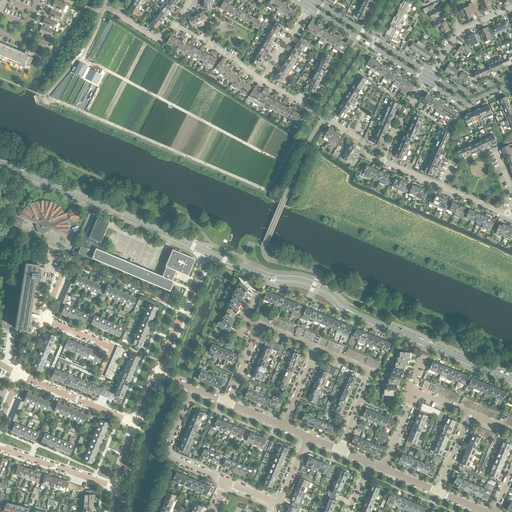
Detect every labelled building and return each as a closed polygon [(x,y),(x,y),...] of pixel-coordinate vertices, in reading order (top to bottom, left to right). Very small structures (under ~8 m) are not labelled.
[(55,11),(62,14),(65,5),(55,0),(52,6),(56,8),(55,11)] [(161,5),(170,12),(172,9),(177,14),(178,12),(165,0),(161,5)] [(165,0),(178,12),(179,10),(175,6),(176,3),(172,0),(165,0)] [(225,10),(229,4),(230,1),(228,0),(221,0),(221,1),(220,1),(220,3),(222,4),(220,8),(225,10)] [(273,7),(277,0),(268,0),(266,4),(267,5),(267,6),(272,9),(273,7)] [(277,0),(273,7),(278,10),(282,2),(278,0),(277,0)] [(361,5),(369,9),(370,9),(371,6),(372,4),(364,0),(363,0),(362,3),(360,2),(359,4),(361,5)] [(401,3),(399,6),(409,12),(411,8),(408,6),(410,3),(404,0),(402,3),(401,3)] [(492,2),(491,0),(483,0),(481,1),(483,7),(481,8),(482,12),(492,8),(489,3),(492,2)] [(131,6),(138,10),(141,5),(134,1),(131,6)] [(278,10),(282,13),(287,5),(282,2),(278,10)] [(471,13),(475,11),(472,3),(468,4),(469,6),(460,10),(463,16),(464,16),(466,19),(473,16),(471,13)] [(230,13),(233,6),(229,4),(225,10),(230,13)] [(369,9),(361,5),(359,4),(358,4),(357,6),(360,8),(358,11),(366,15),(368,12),(369,10),(369,9)] [(158,9),(160,11),(166,16),(170,12),(161,5),(158,9)] [(282,13),(287,16),(291,8),(287,5),(282,13)] [(432,19),(443,14),(440,7),(433,10),(431,5),(423,9),(425,13),(426,13),(429,12),(432,19)] [(138,10),(131,6),(128,11),(135,15),(139,17),(140,15),(136,13),(138,10)] [(230,13),(235,16),(238,9),(233,6),(230,13)] [(398,11),(397,14),(403,17),(404,14),(407,16),(409,12),(399,6),(397,10),(398,11)] [(291,8),(287,16),(291,19),(296,11),(291,8)] [(51,19),(56,21),(58,22),(62,14),(55,11),(51,9),(48,15),(52,17),(51,19)] [(235,16),(239,18),(243,11),(238,9),(235,16)] [(358,11),(356,10),(353,17),(357,19),(358,20),(359,18),(364,20),(364,19),(364,20),(366,17),(365,17),(366,15),(358,11)] [(157,15),(163,20),(166,16),(160,11),(157,15)] [(202,21),(207,19),(203,11),(198,14),(202,21)] [(239,18),(244,21),(248,14),(243,11),(239,18)] [(193,27),(197,24),(198,24),(193,16),(191,18),(188,14),(186,15),(188,19),(193,27)] [(204,24),(202,21),(198,14),(193,16),(198,24),(197,24),(199,27),(204,24)] [(244,21),(249,23),(252,17),(248,14),(244,21)] [(394,16),(392,20),(403,25),(405,21),(401,20),(403,17),(397,14),(395,17),(394,16)] [(153,19),(159,24),(163,20),(157,15),(153,19)] [(259,16),(257,19),(254,26),(258,29),(262,22),(260,20),(261,18),(259,16)] [(45,27),(52,30),(56,21),(51,19),(45,17),(42,23),(46,25),(45,27)] [(249,23),(254,26),(257,19),(252,17),(249,23)] [(156,28),(159,24),(153,19),(152,19),(151,20),(152,21),(150,23),(156,28)] [(390,27),(400,32),(401,29),(403,25),(392,20),(390,24),(392,24),(390,27)] [(443,33),(450,30),(446,21),(440,23),(439,20),(433,23),(435,28),(440,27),(443,33)] [(511,30),(509,24),(508,20),(504,21),(504,20),(492,25),(496,33),(507,28),(509,32),(511,30)] [(275,21),(272,26),(280,30),(283,25),(275,21)] [(306,30),(311,33),(315,25),(310,22),(306,30)] [(320,28),(322,25),(320,24),(318,27),(315,25),(311,33),(315,36),(320,28)] [(42,33),(41,36),(48,39),(52,30),(45,27),(41,26),(39,32),(42,33)] [(269,30),(277,35),(280,30),(272,26),(269,30)] [(398,35),(400,32),(390,27),(389,30),(388,29),(386,34),(385,36),(391,40),(393,37),(396,39),(398,35)] [(315,36),(320,38),(325,31),(320,28),(315,36)] [(492,41),(495,40),(493,34),(490,35),(487,28),(479,31),(484,41),(491,38),(492,41)] [(275,39),(276,40),(278,38),(276,37),(277,35),(269,30),(267,35),(275,39)] [(329,33),(325,31),(320,38),(319,41),(323,43),(325,41),(329,33)] [(329,33),(325,41),(329,44),(334,36),(329,33)] [(478,43),(481,41),(478,35),(475,36),(474,33),(468,36),(464,39),(471,46),(474,44),(475,46),(479,44),(478,43)] [(264,40),(272,44),(275,39),(267,35),(264,34),(262,38),(264,40)] [(48,39),(41,36),(38,35),(35,40),(39,42),(38,45),(45,48),(48,39)] [(172,47),(176,38),(171,36),(167,44),(172,47)] [(329,44),(334,46),(339,39),(334,36),(329,44)] [(301,37),(298,41),(306,46),(309,42),(301,37)] [(172,47),(177,49),(181,41),(176,38),(172,47)] [(338,51),(339,49),(343,41),(339,39),(334,46),(333,49),(338,51)] [(262,45),(269,49),(272,44),(264,40),(262,45)] [(412,50),(416,52),(422,43),(418,40),(416,44),(413,42),(410,47),(413,49),(412,50)] [(177,49),(182,52),(186,43),(181,41),(177,49)] [(295,46),(303,51),(306,46),(298,41),(295,46)] [(348,44),(343,41),(339,49),(344,52),(348,44)] [(0,56),(10,61),(10,63),(11,63),(11,62),(19,65),(19,66),(20,65),(24,67),(25,64),(30,67),(31,64),(30,64),(34,53),(26,49),(24,54),(16,50),(16,49),(15,50),(7,47),(8,45),(7,45),(7,47),(0,43),(0,56)] [(182,52),(187,54),(191,46),(186,43),(182,52)] [(422,55),(426,50),(423,48),(425,45),(422,43),(416,52),(419,55),(420,54),(422,55)] [(258,48),(267,54),(269,49),(262,45),(259,49),(258,48)] [(470,52),(472,50),(467,45),(465,48),(461,45),(457,51),(462,54),(460,56),(465,59),(466,57),(469,52),(470,52)] [(187,54),(192,57),(196,48),(191,46),(187,54)] [(294,49),(291,47),(289,49),(292,51),(300,55),(303,51),(295,46),(294,49)] [(192,57),(197,59),(202,51),(196,48),(192,57)] [(258,51),(256,54),(264,58),(267,54),(258,48),(257,49),(256,48),(256,49),(258,51)] [(429,52),(426,50),(422,55),(425,57),(425,58),(428,61),(435,51),(431,49),(429,52)] [(197,59),(202,62),(207,53),(202,51),(197,59)] [(289,55),(297,60),(300,62),(302,57),(300,55),(292,51),(289,55)] [(324,51),(320,59),(328,63),(332,56),(327,53),(325,52),(324,51)] [(207,67),(208,64),(212,56),(207,53),(202,62),(201,64),(207,67)] [(254,59),(262,63),(264,58),(256,54),(254,59)] [(504,59),(501,60),(504,66),(507,65),(507,66),(511,64),(507,54),(503,56),(504,59)] [(287,60),(294,64),(297,60),(289,55),(287,60)] [(208,64),(213,67),(214,65),(215,66),(218,61),(216,60),(217,58),(212,56),(208,64)] [(371,68),(375,60),(371,57),(370,58),(368,62),(366,65),(371,68)] [(504,66),(501,60),(500,57),(493,60),(497,70),(501,69),(501,68),(504,66)] [(260,66),(262,63),(254,59),(251,64),(263,70),(264,68),(260,66)] [(328,63),(320,59),(318,64),(326,68),(328,63)] [(284,64),(291,69),(294,64),(287,60),(284,64)] [(371,68),(375,71),(380,63),(375,60),(371,68)] [(487,66),(490,72),(493,71),(493,72),(497,70),(493,60),(486,63),(487,66)] [(219,72),(225,65),(221,61),(219,63),(218,61),(215,66),(216,67),(215,68),(219,72)] [(449,72),(452,74),(455,68),(452,67),(454,64),(451,61),(444,71),(448,73),(449,72)] [(79,62),(74,72),(81,76),(87,66),(79,62)] [(375,71),(380,73),(385,66),(380,63),(375,71)] [(281,69),(288,74),(291,69),(284,64),(281,69)] [(316,69),(324,73),(326,68),(318,64),(316,69)] [(483,64),(479,66),(484,76),(488,75),(487,74),(490,72),(487,66),(485,68),(483,64)] [(219,72),(223,76),(230,69),(225,65),(219,72)] [(380,73),(384,76),(389,69),(385,66),(380,73)] [(473,73),(471,74),(472,78),(472,80),(479,77),(480,78),(484,76),(479,66),(475,68),(473,69),(473,71),(473,73)] [(457,79),(463,69),(460,67),(458,70),(455,68),(452,74),(454,76),(454,77),(457,79)] [(90,68),(85,78),(97,84),(102,75),(90,68)] [(223,76),(228,79),(234,72),(230,69),(223,76)] [(278,73),(285,78),(288,74),(281,69),(278,73)] [(314,74),(322,78),(324,73),(316,69),(314,74)] [(384,76),(389,79),(394,72),(389,69),(384,76)] [(470,81),(472,80),(472,78),(471,74),(471,73),(469,73),(469,71),(467,71),(463,69),(457,79),(461,81),(462,80),(464,82),(464,83),(466,84),(470,82),(470,81)] [(228,79),(232,83),(238,76),(234,72),(228,79)] [(389,79),(394,82),(398,75),(394,72),(389,79)] [(285,78),(278,73),(275,78),(282,83),(285,78)] [(311,79),(319,83),(322,78),(314,74),(311,79)] [(360,74),(356,79),(364,84),(367,79),(360,74)] [(397,87),(398,85),(403,78),(398,75),(394,82),(392,84),(397,87)] [(235,89),(236,87),(243,80),(238,76),(232,83),(231,85),(235,89)] [(398,85),(403,88),(407,81),(403,78),(398,85)] [(309,84),(317,88),(319,83),(311,79),(309,84)] [(363,90),(366,85),(364,84),(356,79),(353,84),(361,89),(363,90)] [(236,87),(241,91),(247,84),(243,80),(236,87)] [(407,81),(403,88),(407,91),(408,90),(412,84),(407,81)] [(309,84),(306,83),(304,88),(319,95),(320,92),(316,91),(317,88),(309,84)] [(251,87),(247,84),(241,91),(245,95),(251,87)] [(350,89),(358,94),(361,89),(353,84),(350,89)] [(247,99),(253,102),(259,92),(256,90),(258,86),(256,85),(250,96),(249,95),(247,99)] [(258,105),(267,89),(264,88),(262,93),(259,92),(253,102),(258,105)] [(269,90),(267,89),(258,105),(263,108),(264,105),(269,97),(266,95),(269,90)] [(360,95),(358,94),(350,89),(347,94),(357,100),(360,95)] [(427,104),(432,96),(427,93),(423,101),(421,103),(426,106),(427,104)] [(352,103),(354,105),(358,100),(357,100),(347,94),(344,98),(352,103)] [(427,104),(432,106),(437,99),(432,96),(427,104)] [(498,100),(500,105),(508,101),(506,96),(498,100)] [(264,105),(269,108),(274,100),(269,97),(264,105)] [(349,108),(352,103),(344,98),(341,103),(349,108)] [(386,104),(397,109),(399,104),(392,101),(392,100),(389,98),(386,104)] [(432,106),(436,109),(441,102),(437,99),(432,106)] [(269,108),(274,111),(279,102),(274,100),(269,108)] [(499,106),(501,110),(511,106),(508,101),(500,105),(499,106)] [(274,111),(279,113),(284,105),(279,102),(274,111)] [(440,115),(441,112),(446,105),(441,102),(436,109),(435,112),(440,115)] [(338,108),(346,113),(349,108),(341,103),(338,108)] [(386,111),(395,114),(397,109),(386,104),(385,106),(388,108),(386,111)] [(279,113),(284,116),(289,108),(284,105),(279,113)] [(444,117),(446,115),(450,108),(446,105),(441,112),(440,115),(444,117)] [(483,107),(488,117),(493,115),(489,105),(483,107)] [(503,115),(505,115),(511,111),(511,109),(511,106),(501,110),(503,115)] [(482,117),(483,119),(488,117),(483,107),(478,109),(482,117)] [(284,116),(289,119),(294,111),(289,108),(284,116)] [(342,118),(346,113),(338,108),(335,113),(342,118)] [(446,115),(450,118),(455,111),(450,108),(446,115)] [(477,120),(482,117),(478,109),(474,112),(477,120)] [(289,119),(294,122),(299,113),(294,111),(289,119)] [(384,116),(392,119),(395,114),(386,111),(384,116)] [(459,114),(455,111),(450,118),(455,121),(459,114)] [(469,114),(472,122),(477,120),(474,112),(469,114)] [(304,116),(299,113),(294,122),(293,124),(298,127),(299,124),(304,116)] [(415,115),(413,120),(421,124),(423,118),(424,117),(420,115),(420,114),(417,113),(416,115),(415,115)] [(472,122),(469,114),(463,116),(467,124),(472,122)] [(382,121),(390,125),(392,119),(384,116),(382,115),(380,120),(382,121)] [(410,126),(420,130),(421,130),(423,125),(421,124),(413,120),(410,126)] [(380,126),(388,130),(390,125),(382,121),(380,126)] [(377,132),(385,135),(388,130),(380,126),(377,132)] [(408,131),(416,134),(418,135),(420,130),(410,126),(408,131)] [(442,130),(440,135),(448,138),(450,133),(449,133),(450,131),(445,129),(440,126),(439,129),(442,130)] [(329,140),(335,131),(329,128),(328,130),(325,129),(321,134),(324,136),(328,139),(327,140),(328,141),(329,139),(329,140)] [(340,134),(335,131),(329,140),(334,143),(335,143),(337,144),(341,139),(338,137),(340,134)] [(412,139),(411,139),(414,140),(416,134),(408,131),(406,136),(412,139)] [(487,135),(488,137),(492,145),(497,143),(492,131),(489,132),(490,134),(487,135)] [(375,137),(383,140),(385,135),(377,132),(375,137)] [(492,145),(488,137),(485,138),(483,134),(481,135),(486,147),(492,145)] [(406,136),(404,135),(401,140),(409,144),(411,139),(412,139),(406,136)] [(437,140),(446,144),(448,138),(440,135),(437,140)] [(481,140),(478,142),(481,150),(486,147),(481,135),(479,136),(481,140)] [(383,140),(375,137),(374,136),(373,138),(372,137),(371,141),(381,146),(383,140)] [(471,140),(476,152),(481,150),(478,142),(475,143),(472,137),(470,138),(471,140)] [(346,149),(354,155),(358,149),(355,148),(358,142),(354,139),(352,142),(351,141),(349,144),(346,149)] [(409,150),(411,145),(409,144),(401,140),(399,146),(409,150)] [(435,145),(443,149),(446,144),(437,140),(435,145)] [(470,145),(467,146),(471,154),(476,152),(471,140),(469,141),(470,145)] [(471,154),(467,146),(467,145),(463,146),(462,144),(460,145),(466,157),(471,154)] [(433,151),(441,154),(443,149),(435,145),(433,151)] [(460,159),(466,157),(460,145),(458,145),(460,149),(457,151),(455,152),(457,156),(459,155),(460,159)] [(500,148),(502,154),(511,149),(511,147),(510,148),(508,145),(500,148)] [(405,154),(407,155),(409,150),(399,146),(397,151),(405,154)] [(351,160),(354,155),(346,149),(342,154),(343,154),(341,157),(347,161),(348,158),(351,160)] [(505,159),(511,155),(511,153),(511,152),(511,149),(502,154),(505,159)] [(402,160),(405,154),(397,151),(394,156),(402,160)] [(431,156),(439,159),(441,154),(433,151),(431,156)] [(428,161),(436,165),(439,159),(431,156),(428,161)] [(424,165),(434,170),(436,165),(428,161),(428,162),(426,161),(424,165)] [(374,179),(378,170),(373,168),(375,165),(373,164),(371,167),(372,167),(368,177),(374,179)] [(372,167),(371,167),(367,165),(365,168),(363,167),(360,173),(359,176),(367,180),(368,177),(372,167)] [(432,175),(434,170),(424,165),(424,166),(423,165),(422,167),(423,167),(421,171),(432,175)] [(382,172),(378,170),(374,179),(373,181),(374,181),(375,180),(379,182),(383,172),(384,173),(386,170),(384,169),(382,172)] [(389,175),(384,173),(383,172),(379,182),(385,184),(388,185),(391,179),(388,178),(389,175)] [(398,189),(402,180),(396,178),(395,181),(392,179),(389,185),(390,186),(392,187),(398,189)] [(403,192),(406,193),(409,187),(406,185),(407,183),(402,180),(398,189),(403,192)] [(409,195),(414,197),(418,187),(413,185),(411,188),(409,187),(406,193),(405,196),(406,196),(409,195)] [(418,187),(414,197),(420,199),(423,200),(424,198),(426,199),(427,195),(426,194),(423,193),(424,190),(418,187)] [(437,207),(442,197),(436,195),(435,197),(432,195),(430,202),(429,204),(437,207)] [(446,211),(446,209),(449,203),(446,202),(447,200),(442,197),(437,207),(446,211)] [(55,203),(52,204),(51,202),(51,201),(50,201),(46,201),(46,200),(45,200),(45,201),(43,203),(41,201),(41,200),(37,201),(36,201),(36,202),(35,204),(33,205),(30,204),(26,207),(26,206),(26,207),(26,210),(23,210),(22,210),(23,210),(20,214),(21,217),(36,223),(35,225),(35,226),(38,232),(42,234),(48,231),(49,231),(50,229),(64,235),(67,234),(68,234),(67,234),(68,230),(69,230),(68,229),(66,227),(68,225),(69,225),(69,224),(68,224),(68,220),(70,219),(73,220),(74,220),(79,218),(79,217),(77,214),(77,213),(77,212),(76,211),(75,207),(74,207),(69,209),(68,212),(65,213),(62,210),(63,209),(62,209),(59,209),(59,206),(55,203)] [(455,213),(458,205),(453,202),(452,204),(449,203),(446,209),(449,210),(455,213)] [(463,216),(466,210),(463,209),(464,207),(458,205),(455,213),(454,215),(462,219),(463,216)] [(475,208),(474,211),(475,212),(472,220),(477,222),(481,214),(476,212),(477,209),(475,208)] [(475,212),(474,211),(469,209),(469,211),(466,210),(463,216),(466,217),(472,220),(475,212)] [(486,217),(487,217),(488,214),(486,213),(485,216),(481,214),(477,222),(476,225),(481,227),(486,217)] [(24,221),(14,217),(11,224),(21,228),(24,221)] [(166,266),(162,276),(98,248),(109,222),(97,217),(92,229),(88,227),(77,253),(91,259),(91,257),(169,290),(174,281),(172,280),(174,275),(176,276),(177,273),(175,272),(176,270),(188,275),(195,258),(172,249),(165,265),(166,266)] [(492,219),(487,217),(486,217),(481,227),(490,231),(494,222),(491,221),(492,219)] [(495,233),(504,237),(509,226),(508,226),(503,224),(502,226),(499,224),(495,233)] [(40,277),(41,273),(41,270),(36,270),(37,264),(26,262),(15,328),(26,330),(34,280),(36,281),(40,281),(41,277),(40,277)] [(79,286),(83,277),(77,275),(74,283),(79,286)] [(79,286),(85,288),(89,280),(83,277),(79,286)] [(85,288),(91,291),(95,282),(89,280),(85,288)] [(237,284),(239,285),(245,291),(249,287),(241,280),(237,284)] [(100,294),(102,288),(100,287),(101,285),(95,282),(91,291),(97,293),(100,294)] [(103,294),(109,296),(113,288),(107,285),(105,289),(102,288),(100,294),(103,295),(103,294)] [(236,291),(243,296),(246,292),(245,291),(239,285),(235,290),(236,291)] [(109,296),(115,299),(119,290),(113,288),(109,296)] [(115,299),(121,301),(124,293),(119,290),(115,299)] [(233,295),(234,296),(240,302),(244,298),(243,296),(236,291),(233,295)] [(264,299),(270,301),(273,293),(267,291),(264,299)] [(121,301),(127,304),(130,295),(124,293),(121,301)] [(270,301),(275,304),(279,296),(273,293),(270,301)] [(130,295),(127,304),(133,306),(136,298),(130,295)] [(230,300),(232,302),(238,307),(242,303),(240,302),(234,296),(230,300)] [(275,304),(281,306),(285,298),(279,296),(275,304)] [(281,306),(287,309),(290,300),(285,298),(281,306)] [(287,309),(293,311),(296,303),(290,300),(287,309)] [(228,306),(229,307),(236,313),(240,309),(238,307),(232,302),(228,306)] [(296,303),(293,311),(299,314),(302,305),(296,303)] [(149,304),(147,310),(155,313),(158,307),(149,304)] [(61,313),(67,316),(70,307),(64,305),(61,313)] [(67,316),(72,318),(76,310),(70,307),(67,316)] [(226,311),(227,313),(234,318),(237,314),(236,313),(229,307),(226,311)] [(309,318),(312,310),(306,307),(303,315),(309,318)] [(72,318),(78,321),(82,312),(76,310),(72,318)] [(144,315),(153,319),(155,313),(147,310),(144,315)] [(313,323),(314,320),(318,312),(312,310),(309,318),(308,320),(313,323)] [(89,321),(91,314),(88,313),(87,314),(82,312),(78,321),(84,323),(86,319),(89,321)] [(314,320),(320,323),(324,314),(318,312),(314,320)] [(223,317),(225,318),(231,324),(235,320),(234,318),(227,313),(223,317)] [(91,324),(97,326),(100,317),(94,315),(91,314),(89,321),(91,322),(91,324)] [(326,325),(328,321),(329,317),(324,314),(320,323),(326,325)] [(142,321),(150,325),(153,319),(144,315),(142,321)] [(97,326),(102,329),(106,320),(100,317),(97,326)] [(326,325),(332,328),(335,319),(329,317),(328,321),(326,325)] [(231,324),(225,318),(221,322),(229,329),(233,325),(231,324)] [(332,328),(337,330),(341,322),(335,319),(332,328)] [(102,329),(108,331),(112,322),(106,320),(102,329)] [(139,327),(148,331),(150,325),(142,321),(139,327)] [(108,331),(114,334),(117,325),(112,322),(108,331)] [(342,335),(343,333),(347,324),(341,322),(337,330),(336,333),(342,335)] [(353,327),(347,324),(343,333),(349,335),(353,327)] [(117,325),(114,334),(120,336),(123,327),(117,325)] [(137,333),(145,336),(148,331),(139,327),(137,333)] [(359,339),(363,331),(356,328),(353,337),(359,339)] [(359,339),(365,342),(368,333),(363,331),(359,339)] [(47,333),(44,339),(53,342),(55,336),(47,333)] [(134,339),(143,342),(145,336),(137,333),(134,339)] [(365,342),(371,344),(374,336),(368,333),(365,342)] [(371,344),(376,347),(380,338),(374,336),(371,344)] [(140,348),(143,342),(134,339),(132,338),(130,343),(132,344),(140,348)] [(376,347),(382,349),(386,341),(380,338),(376,347)] [(42,344),(51,348),(53,342),(44,339),(42,344)] [(70,350),(74,341),(68,339),(64,347),(70,350)] [(70,350),(76,352),(79,344),(74,341),(70,350)] [(391,343),(386,341),(382,349),(388,351),(391,343)] [(39,350),(48,354),(51,348),(42,344),(39,350)] [(76,352),(82,355),(85,346),(79,344),(76,352)] [(207,352),(206,354),(212,356),(214,357),(218,346),(212,344),(209,351),(207,351),(207,352)] [(82,355),(87,357),(91,349),(85,346),(82,355)] [(218,346),(214,357),(220,359),(221,357),(224,349),(218,346)] [(270,355),(272,349),(270,348),(265,346),(263,352),(270,355)] [(400,357),(408,357),(410,357),(410,352),(410,351),(400,347),(400,357)] [(87,357),(93,360),(97,351),(91,349),(87,357)] [(224,349),(221,357),(226,359),(230,351),(224,349)] [(37,356),(46,360),(48,354),(39,350),(37,356)] [(103,353),(97,351),(93,360),(99,362),(103,353)] [(226,359),(224,365),(226,366),(228,360),(233,362),(235,363),(238,357),(235,355),(236,353),(230,351),(226,359)] [(294,351),(291,357),(298,360),(301,354),(294,351)] [(260,358),(267,361),(270,355),(263,352),(260,358)] [(131,354),(129,359),(137,363),(140,357),(131,354)] [(35,362),(43,365),(46,360),(37,356),(35,362)] [(289,363),(296,366),(298,360),(291,357),(289,363)] [(258,364),(265,367),(267,361),(260,358),(258,364)] [(126,365),(135,369),(137,363),(129,359),(126,365)] [(435,371),(439,363),(433,361),(429,369),(435,371)] [(43,365),(35,362),(32,367),(41,371),(43,365)] [(286,369),(293,372),(296,366),(289,363),(286,369)] [(435,371),(441,374),(444,366),(439,363),(435,371)] [(255,370),(262,373),(265,367),(258,364),(255,370)] [(124,371),(132,375),(135,369),(126,365),(124,371)] [(440,376),(445,379),(450,368),(444,366),(441,374),(440,376)] [(451,381),(452,379),(456,370),(450,368),(445,379),(451,381)] [(57,380),(61,371),(55,369),(51,377),(57,380)] [(198,371),(196,376),(198,377),(197,379),(203,381),(207,373),(208,371),(207,371),(202,369),(201,371),(201,372),(198,371)] [(284,375),(291,378),(293,372),(286,369),(284,375)] [(325,379),(328,373),(328,372),(326,372),(321,369),(318,376),(325,379)] [(262,373),(255,370),(253,376),(255,377),(254,380),(260,382),(261,380),(263,381),(265,375),(262,373)] [(452,379),(458,381),(462,373),(456,370),(452,379)] [(57,380),(63,382),(67,374),(61,371),(57,380)] [(121,377),(130,380),(132,375),(124,371),(121,377)] [(354,384),(357,378),(353,376),(354,373),(351,372),(350,375),(349,375),(347,381),(354,384)] [(207,373),(203,381),(209,384),(212,376),(207,373)] [(462,373),(458,381),(464,384),(468,375),(462,373)] [(63,382),(69,385),(72,376),(67,374),(63,382)] [(212,376),(209,384),(215,386),(219,377),(219,376),(217,375),(216,376),(213,375),(212,376)] [(281,381),(288,384),(291,378),(284,375),(281,381)] [(69,385),(74,387),(78,379),(72,376),(69,385)] [(219,377),(215,386),(221,389),(223,384),(225,384),(226,381),(224,380),(225,378),(219,376),(219,377)] [(323,384),(322,385),(325,386),(328,380),(325,379),(318,376),(316,381),(323,384)] [(119,382),(127,386),(130,380),(121,377),(119,382)] [(468,386),(474,388),(478,380),(472,377),(468,386)] [(74,387),(80,390),(84,381),(78,379),(74,387)] [(474,388),(480,391),(483,382),(478,380),(474,388)] [(80,390),(86,392),(90,384),(84,381),(80,390)] [(288,384),(281,381),(279,387),(278,387),(277,389),(282,392),(283,389),(286,390),(288,384)] [(313,387),(320,390),(322,385),(323,384),(316,381),(313,387)] [(344,387),(351,390),(354,384),(347,381),(344,387)] [(116,388),(125,392),(127,386),(119,382),(116,388)] [(480,391),(486,393),(489,385),(483,382),(480,391)] [(86,392),(92,395),(95,386),(90,384),(86,392)] [(486,393),(491,395),(495,387),(489,385),(486,393)] [(95,386),(92,395),(97,397),(101,388),(95,386)] [(310,393),(318,396),(320,397),(323,392),(320,390),(313,387),(310,393)] [(342,393),(349,396),(351,390),(344,387),(342,393)] [(491,395),(497,398),(501,390),(495,387),(491,395)] [(122,398),(125,392),(116,388),(114,394),(116,395),(114,401),(117,402),(117,403),(120,404),(121,404),(122,401),(122,399),(122,398)] [(251,399),(255,390),(249,388),(248,390),(245,397),(251,399)] [(394,401),(395,390),(386,389),(384,389),(384,395),(382,394),(382,400),(394,401)] [(257,402),(260,395),(257,393),(257,391),(255,390),(251,399),(257,402)] [(501,390),(497,398),(503,400),(506,392),(501,390)] [(29,403),(33,395),(27,392),(24,401),(29,403)] [(315,402),(318,396),(310,393),(308,399),(311,400),(309,403),(315,405),(316,403),(315,402)] [(339,399),(346,402),(349,396),(342,393),(339,399)] [(29,403),(35,406),(39,397),(33,395),(29,403)] [(257,402),(263,404),(266,397),(260,395),(257,402)] [(35,406),(41,408),(45,400),(39,397),(35,406)] [(269,407),(272,400),(266,397),(263,404),(269,407)] [(273,397),(272,400),(269,407),(275,409),(276,406),(279,408),(281,404),(278,402),(279,400),(273,397)] [(337,405),(344,408),(346,402),(339,399),(337,405)] [(47,410),(50,411),(52,406),(49,404),(50,402),(45,400),(41,408),(47,411),(47,410)] [(59,413),(63,405),(57,402),(55,407),(52,406),(50,411),(53,413),(54,411),(59,413)] [(341,414),(344,408),(337,405),(334,404),(331,412),(332,413),(338,415),(339,413),(341,414)] [(59,413),(65,416),(69,407),(63,405),(59,413)] [(65,416),(71,418),(75,410),(69,407),(65,416)] [(362,417),(368,419),(372,411),(366,408),(362,417)] [(428,412),(426,411),(423,410),(420,409),(417,417),(425,421),(426,418),(430,420),(431,417),(428,415),(429,413),(428,412)] [(71,418),(77,421),(80,412),(75,410),(71,418)] [(201,419),(203,416),(204,416),(206,414),(196,410),(193,416),(201,419)] [(368,419),(374,422),(378,413),(372,411),(368,419)] [(86,415),(80,412),(77,421),(83,423),(86,415)] [(301,420),(308,423),(311,416),(310,416),(311,414),(309,413),(308,415),(304,413),(302,412),(300,416),(303,417),(301,420)] [(374,422),(380,424),(383,416),(378,413),(374,422)] [(198,426),(200,422),(202,423),(203,420),(201,419),(193,416),(190,423),(198,426)] [(314,426),(314,424),(316,418),(311,416),(308,423),(314,426)] [(385,426),(386,424),(389,418),(383,416),(380,424),(385,426)] [(414,423),(423,427),(425,421),(417,417),(414,423)] [(445,423),(454,426),(456,421),(448,417),(445,423)] [(219,429),(223,421),(217,418),(214,426),(219,429)] [(319,428),(321,424),(322,421),(316,418),(314,424),(314,426),(319,428)] [(386,424),(385,426),(391,429),(395,421),(389,418),(386,424)] [(100,419),(98,425),(106,429),(109,423),(100,419)] [(225,431),(228,424),(229,423),(223,421),(219,429),(225,431)] [(325,431),(328,424),(322,421),(321,424),(319,428),(325,431)] [(17,434),(20,425),(14,422),(11,431),(17,434)] [(195,432),(197,428),(199,429),(200,427),(198,426),(190,423),(187,429),(195,432)] [(225,431),(231,434),(234,425),(229,423),(228,424),(225,431)] [(421,432),(423,427),(414,423),(412,429),(421,432)] [(451,432),(454,426),(445,423),(443,429),(451,432)] [(328,424),(325,431),(331,433),(333,431),(336,432),(337,428),(334,426),(328,424)] [(17,434),(22,436),(26,427),(20,425),(17,434)] [(95,431),(104,435),(106,429),(98,425),(95,431)] [(231,434),(236,436),(240,428),(234,425),(231,434)] [(22,436),(28,439),(32,430),(26,427),(22,436)] [(244,440),(247,433),(244,432),(245,430),(240,428),(236,436),(239,437),(239,439),(244,441),(244,440)] [(193,439),(194,435),(196,436),(197,433),(195,432),(187,429),(185,435),(193,439)] [(422,432),(421,432),(412,429),(410,434),(418,438),(420,434),(422,434),(422,432)] [(441,434),(449,438),(451,432),(443,429),(441,434)] [(36,436),(39,437),(41,432),(39,431),(38,432),(32,430),(28,439),(34,441),(36,436)] [(93,437),(101,440),(104,435),(95,431),(93,437)] [(47,443),(50,435),(45,432),(44,433),(41,432),(39,437),(42,439),(41,441),(47,443)] [(249,441),(252,443),(256,434),(250,432),(249,434),(247,433),(244,440),(248,443),(249,441)] [(470,440),(478,443),(480,441),(481,441),(483,435),(480,434),(477,433),(475,432),(473,435),(472,434),(470,440)] [(252,443),(258,445),(261,437),(256,434),(252,443)] [(415,447),(418,438),(410,434),(406,443),(415,447)] [(438,440),(447,443),(449,438),(441,434),(438,440)] [(47,443),(52,446),(56,437),(50,435),(47,443)] [(194,439),(193,439),(185,435),(182,442),(190,445),(191,441),(193,442),(194,439)] [(357,446),(360,438),(354,435),(351,444),(357,446)] [(52,446),(58,448),(62,440),(56,437),(52,446)] [(90,442),(99,446),(101,440),(93,437),(90,442)] [(261,437),(258,445),(266,448),(269,440),(261,437)] [(357,446),(362,449),(366,440),(360,438),(357,446)] [(503,441),(501,446),(509,450),(511,444),(508,443),(509,441),(504,439),(504,441),(503,441)] [(58,448),(64,451),(68,442),(62,440),(58,448)] [(362,449),(368,451),(372,443),(366,440),(362,449)] [(436,445),(444,449),(447,443),(438,440),(436,445)] [(468,446),(476,449),(478,443),(470,440),(468,446)] [(73,445),(68,442),(64,451),(70,453),(73,445)] [(88,448),(96,452),(99,446),(90,442),(88,448)] [(191,446),(190,445),(182,442),(179,449),(187,452),(189,448),(190,449),(191,446)] [(279,447),(278,451),(286,454),(289,448),(283,446),(284,445),(278,442),(276,446),(279,447)] [(368,451),(374,454),(377,445),(372,443),(368,451)] [(377,445),(374,454),(380,456),(383,448),(377,445)] [(444,449),(436,445),(433,451),(436,452),(435,455),(441,457),(444,449)] [(465,451),(474,455),(476,449),(468,446),(465,451)] [(495,451),(498,452),(507,455),(509,450),(501,446),(500,449),(496,449),(495,451)] [(85,454),(94,458),(96,452),(88,448),(85,454)] [(201,457),(206,460),(210,450),(208,449),(208,450),(204,449),(201,457)] [(216,452),(214,451),(210,450),(206,460),(212,462),(216,452)] [(286,454),(278,451),(277,450),(276,452),(277,453),(276,456),(284,460),(286,454)] [(463,457),(471,460),(474,455),(465,451),(463,457)] [(221,463),(224,456),(219,454),(216,452),(212,462),(218,464),(218,462),(221,463)] [(498,452),(497,454),(496,454),(495,457),(496,458),(504,461),(507,455),(498,452)] [(399,462),(404,465),(408,456),(400,453),(399,456),(401,457),(399,462)] [(94,458),(85,454),(83,460),(91,463),(94,458)] [(410,467),(413,458),(414,457),(408,455),(408,456),(404,465),(410,467)] [(232,460),(228,459),(229,458),(224,456),(221,463),(223,464),(223,466),(228,469),(232,460)] [(273,462),(282,465),(284,460),(276,456),(274,456),(273,458),(275,458),(273,462)] [(311,468),(315,459),(309,456),(305,466),(311,468)] [(469,466),(471,460),(463,457),(459,465),(465,468),(471,470),(471,469),(471,468),(470,467),(469,466)] [(410,467),(416,469),(419,461),(413,458),(410,467)] [(496,458),(495,460),(492,460),(491,462),(493,464),(494,463),(502,467),(504,461),(496,458)] [(232,459),(232,460),(228,469),(234,471),(238,461),(232,459)] [(311,468),(317,471),(321,461),(315,459),(311,468)] [(243,465),(242,465),(239,463),(240,462),(238,461),(234,471),(239,473),(243,465)] [(272,464),(271,467),(279,471),(282,465),(273,462),(272,461),(271,463),(272,464)] [(327,472),(328,471),(330,466),(327,465),(328,464),(321,461),(317,471),(323,473),(324,472),(327,474),(327,472)] [(416,469),(421,472),(425,463),(419,461),(416,469)] [(421,472),(427,474),(430,465),(425,463),(421,472)] [(500,472),(502,467),(494,463),(493,464),(491,469),(500,472)] [(243,464),(242,465),(243,465),(239,473),(245,476),(248,467),(245,466),(245,465),(243,464)] [(20,477),(21,476),(24,467),(18,465),(16,469),(13,468),(11,474),(14,475),(15,474),(18,475),(18,476),(20,477)] [(430,465),(427,474),(432,476),(436,468),(430,465)] [(248,466),(248,467),(245,476),(253,479),(255,473),(257,469),(251,466),(251,467),(248,466)] [(26,479),(26,478),(29,469),(24,467),(21,476),(24,477),(23,478),(26,479)] [(279,471),(271,467),(270,467),(269,469),(270,469),(269,473),(277,476),(279,471)] [(32,481),(32,480),(35,471),(29,469),(26,478),(29,479),(29,480),(32,481)] [(500,472),(491,469),(489,474),(488,473),(486,477),(496,481),(500,472)] [(339,473),(339,475),(346,479),(349,473),(348,473),(349,472),(344,470),(344,471),(341,470),(340,470),(338,473),(339,473)] [(41,473),(35,471),(32,480),(35,481),(35,482),(38,483),(41,473)] [(172,480),(178,483),(182,475),(176,472),(172,480)] [(266,478),(275,482),(277,476),(269,473),(267,472),(266,474),(268,475),(266,478)] [(48,485),(51,476),(45,474),(42,483),(48,485)] [(458,487),(462,479),(459,478),(460,475),(458,474),(456,476),(453,485),(458,487)] [(178,483),(184,485),(188,477),(182,475),(178,483)] [(336,481),(344,484),(346,479),(339,475),(336,481)] [(48,485),(54,487),(57,478),(51,476),(48,485)] [(184,485),(190,488),(193,479),(188,477),(184,485)] [(298,483),(306,486),(308,480),(300,477),(298,483)] [(54,487),(60,489),(63,480),(57,478),(54,487)] [(272,487),(275,482),(266,478),(265,478),(264,480),(265,481),(264,484),(268,486),(268,487),(271,489),(272,487)] [(190,488),(196,490),(199,482),(199,481),(196,479),(195,480),(193,479),(190,488)] [(458,487),(464,490),(468,481),(462,479),(458,487)] [(67,491),(68,488),(66,487),(68,482),(63,480),(60,489),(65,491),(66,490),(67,491)] [(334,487),(342,490),(344,484),(336,481),(334,487)] [(464,490),(470,492),(473,484),(468,481),(464,490)] [(196,490),(202,492),(205,484),(199,482),(196,490)] [(296,488),(303,492),(306,486),(298,483),(296,488)] [(211,487),(205,484),(202,492),(204,493),(203,494),(207,496),(207,495),(211,487)] [(470,492),(475,495),(479,486),(473,484),(470,492)] [(372,485),(370,491),(377,494),(380,488),(372,485)] [(485,488),(481,497),(487,499),(490,491),(488,490),(488,488),(487,486),(486,485),(485,488)] [(475,495),(481,497),(485,488),(479,486),(475,495)] [(330,491),(329,494),(336,497),(337,495),(339,496),(342,490),(334,487),(332,492),(330,491)] [(293,494),(301,497),(303,492),(296,488),(293,494)] [(84,500),(93,501),(93,495),(89,494),(89,491),(85,490),(84,494),(84,497),(83,497),(83,500),(84,500)] [(168,491),(166,497),(174,501),(177,495),(168,491)] [(368,496),(375,499),(377,494),(370,491),(368,496)] [(387,501),(393,504),(397,495),(392,493),(393,493),(391,492),(387,501)] [(292,503),(299,506),(300,503),(299,503),(301,497),(293,494),(291,499),(293,500),(292,503)] [(324,502),(327,503),(335,506),(337,501),(335,500),(336,497),(329,494),(327,497),(327,496),(324,502)] [(393,504),(399,506),(402,497),(397,495),(393,504)] [(365,502),(373,505),(375,499),(368,496),(365,502)] [(163,503),(172,507),(174,501),(166,497),(163,503)] [(399,506),(404,509),(408,500),(402,497),(399,506)] [(404,509),(410,511),(414,502),(408,500),(404,509)] [(9,511),(12,504),(12,503),(10,502),(9,503),(6,502),(3,511),(6,511),(7,511),(9,511)] [(194,505),(192,509),(200,511),(203,506),(194,502),(193,505),(194,505)] [(363,507),(370,510),(373,505),(365,502),(363,507)] [(410,511),(412,511),(416,511),(420,505),(414,502),(410,511)] [(15,504),(12,504),(9,511),(16,511),(18,505),(18,504),(15,503),(15,504)] [(161,509),(167,511),(169,511),(172,507),(163,503),(161,509)] [(289,505),(286,511),(289,511),(294,511),(296,508),(298,509),(299,506),(292,503),(291,506),(289,505)] [(327,503),(326,506),(323,505),(322,508),(325,509),(331,511),(332,511),(335,506),(327,503)]
